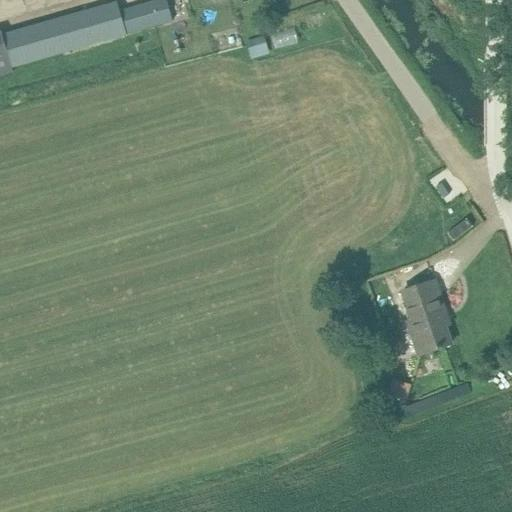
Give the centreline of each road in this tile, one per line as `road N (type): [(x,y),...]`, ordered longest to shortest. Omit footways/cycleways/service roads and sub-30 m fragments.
road 1 (residential): [(348,0),(486,193),(509,211)]
road 2 (unclassified): [(509,211),(496,169),(492,0)]
